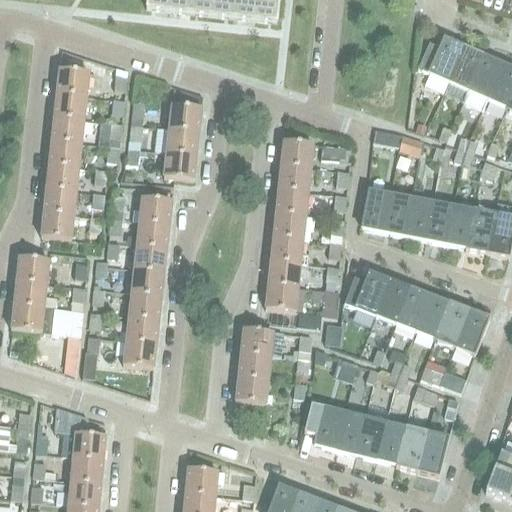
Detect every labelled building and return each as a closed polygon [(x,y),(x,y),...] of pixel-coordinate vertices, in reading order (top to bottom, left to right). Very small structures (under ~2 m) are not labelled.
[(146,12),(168,14),(169,0),(147,0),(146,12)] [(169,0),(168,14),(189,17),(191,0),(169,0)] [(191,0),(189,17),(211,19),(213,0),(191,0)] [(213,0),(211,19),(232,21),(234,0),(213,0)] [(234,0),(232,21),(254,24),(256,0),(234,0)] [(256,0),(254,24),(276,26),(279,0),(256,0)] [(448,87),(464,52),(444,43),(440,51),(429,46),(417,73),(448,87)] [(468,95),(483,60),(464,52),(448,87),(468,95)] [(483,113),(487,104),(503,69),(483,60),(468,95),(464,104),(483,113)] [(511,100),(511,72),(503,69),(487,104),(506,112),(507,112),(511,100)] [(57,97),(87,100),(90,76),(59,73),(57,97)] [(125,95),(127,81),(116,80),(115,94),(125,95)] [(85,124),(87,100),(57,97),(55,121),(85,124)] [(123,118),(124,104),(114,103),(112,117),(123,118)] [(143,121),(145,107),(134,106),(132,120),(143,121)] [(169,133),(199,136),(202,112),(172,109),(169,133)] [(82,148),(85,124),(55,121),(52,145),(82,148)] [(120,142),(122,128),(111,127),(110,141),(120,142)] [(140,145),(142,130),(131,129),(130,144),(140,145)] [(446,146),(450,134),(443,131),(439,143),(446,146)] [(197,160),(199,136),(169,133),(167,158),(197,160)] [(399,152),(401,140),(375,135),(372,147),(399,152)] [(465,156),(469,144),(461,142),(458,154),(465,156)] [(465,156),(472,159),(476,147),(469,144),(465,156)] [(80,172),(82,148),(52,145),(50,169),(80,172)] [(282,169),(312,173),(315,148),(285,145),(282,169)] [(420,159),(423,147),(416,145),(412,157),(420,159)] [(494,161),(498,149),(491,147),(487,159),(494,161)] [(118,166),(120,152),(109,150),(107,165),(118,166)] [(440,166),(444,154),(436,151),(432,163),(440,166)] [(350,167),(351,153),(340,152),(339,166),(350,167)] [(138,170),(139,155),(128,154),(127,169),(138,170)] [(461,168),(465,156),(458,154),(454,166),(461,168)] [(469,170),(472,159),(465,156),(461,168),(469,170)] [(194,185),(197,160),(167,158),(164,182),(194,185)] [(492,185),(496,170),(484,167),(479,181),(492,185)] [(78,196),(80,172),(50,169),(47,193),(78,196)] [(309,196),(312,173),(282,169),(279,193),(309,196)] [(105,188),(106,174),(96,173),(94,187),(105,188)] [(347,191),(348,177),(338,175),(336,190),(347,191)] [(75,219),(78,196),(47,193),(45,216),(75,219)] [(306,220),(309,196),(279,193),(277,217),(306,220)] [(383,237),(390,199),(368,195),(361,232),(362,232),(362,233),(383,237)] [(102,212),(104,198),(93,197),(92,211),(102,212)] [(123,199),(112,198),(110,213),(121,214),(123,199)] [(344,215),(346,200),(335,199),(333,214),(344,215)] [(404,241),(411,203),(390,199),(383,237),(404,241)] [(140,226),(170,229),(172,205),(143,202),(140,226)] [(425,245),(432,207),(411,203),(404,241),(425,245)] [(446,249),(453,211),(432,207),(425,245),(446,249)] [(509,262),(511,246),(511,210),(497,207),(495,217),(487,258),(509,262)] [(466,253),(474,215),(453,211),(446,249),(466,253)] [(487,258),(495,217),(474,213),(474,215),(466,253),(466,254),(487,258)] [(73,244),(75,219),(45,216),(43,241),(73,244)] [(304,244),(306,220),(277,217),(274,241),(304,244)] [(100,236),(101,222),(91,220),(89,235),(100,236)] [(120,224),(109,223),(108,238),(119,239),(120,224)] [(342,239),(343,224),(332,223),(331,238),(342,239)] [(167,253),(170,229),(140,226),(137,250),(167,253)] [(301,268),(304,244),(274,241),(271,265),(301,268)] [(118,247),(107,246),(105,261),(116,262),(118,247)] [(339,263),(341,248),(330,247),(328,262),(339,263)] [(164,277),(167,253),(137,250),(135,274),(164,277)] [(18,285),(47,288),(50,264),(20,261),(18,285)] [(298,292),(301,268),(271,265),(269,288),(298,292)] [(86,284),(88,268),(77,267),(75,282),(86,284)] [(107,286),(108,271),(97,270),(95,285),(107,286)] [(337,286),(338,272),(328,271),(326,285),(337,286)] [(162,301),(164,277),(135,274),(132,298),(162,301)] [(375,320),(389,284),(369,276),(365,285),(354,281),(344,308),(375,320)] [(395,328),(409,292),(389,284),(375,320),(395,328)] [(44,312),(47,288),(18,285),(15,309),(44,312)] [(296,316),(298,292),(269,288),(266,313),(296,316)] [(83,308),(85,293),(74,291),(72,307),(83,308)] [(415,336),(429,300),(409,292),(395,328),(415,336)] [(104,310),(106,295),(94,294),(93,309),(104,310)] [(334,311),(336,296),(325,295),(323,310),(334,311)] [(159,325),(162,301),(132,298),(129,322),(159,325)] [(449,308),(447,307),(429,300),(415,336),(435,343),(449,308)] [(454,353),(469,314),(449,306),(449,308),(435,343),(434,345),(454,353)] [(42,337),(44,312),(15,309),(12,333),(42,337)] [(469,314),(454,353),(475,361),(490,322),(469,314)] [(79,341),(80,332),(82,317),(71,315),(69,340),(79,341)] [(101,334),(103,319),(92,318),(90,333),(101,334)] [(156,349),(159,325),(129,322),(127,346),(156,349)] [(343,330),(328,329),(326,348),(341,349),(343,330)] [(241,358),(271,361),(274,337),(244,333),(241,358)] [(310,357),(311,341),(300,340),(299,356),(310,357)] [(99,358),(100,343),(89,341),(87,356),(99,358)] [(154,373),(156,349),(127,346),(124,370),(154,373)] [(380,369),(385,357),(377,354),(373,366),(380,369)] [(85,356),(82,382),(96,383),(99,358),(87,356),(85,356)] [(269,385),(271,361),(241,358),(239,382),(269,385)] [(307,381),(309,365),(298,363),(296,379),(307,381)] [(399,380),(403,368),(396,365),(391,377),(399,380)] [(399,380),(406,382),(410,370),(403,368),(399,380)] [(428,386),(432,374),(425,371),(420,383),(428,386)] [(373,388),(378,376),(370,374),(366,385),(373,388)] [(460,398),(463,390),(466,384),(446,376),(441,390),(460,398)] [(394,391),(399,380),(391,377),(387,389),(394,391)] [(402,394),(406,382),(399,380),(394,391),(402,394)] [(266,409),(269,385),(239,382),(236,406),(266,409)] [(304,405),(306,388),(295,387),(293,403),(304,405)] [(420,405),(425,393),(417,391),(413,403),(420,405)] [(456,413),(458,405),(448,403),(446,411),(456,413)] [(335,454),(344,417),(311,409),(304,437),(316,440),(314,449),(335,454)] [(89,422),(57,412),(55,434),(88,438),(89,422)] [(356,459),(365,422),(344,417),(335,454),(356,459)] [(28,434),(30,418),(19,418),(18,433),(28,434)] [(376,464),(386,427),(365,422),(356,459),(376,464)] [(406,432),(405,432),(386,427),(376,464),(396,469),(397,470),(406,432)] [(417,476),(427,436),(405,430),(405,432),(406,432),(397,470),(396,469),(395,471),(417,476)] [(427,436),(417,476),(439,482),(449,441),(427,436)] [(74,463),(103,466),(106,441),(76,438),(74,463)] [(26,457),(28,442),(17,441),(16,456),(26,457)] [(47,460),(49,444),(37,443),(36,459),(47,460)] [(507,505),(511,492),(511,461),(500,457),(485,497),(507,505)] [(101,489),(103,466),(74,463),(71,486),(101,489)] [(24,481),(26,466),(15,465),(14,480),(24,481)] [(45,484),(46,468),(35,467),(33,482),(45,484)] [(186,498),(216,501),(218,477),(188,474),(186,498)] [(89,511),(98,511),(101,489),(71,486),(69,510),(89,511)] [(22,505),(23,490),(13,489),(12,504),(22,505)] [(253,505),(254,490),(244,489),(243,504),(253,505)] [(293,511),(299,498),(279,490),(270,511),(293,511)] [(42,507),(44,492),(33,491),(31,506),(42,507)] [(214,511),(216,501),(186,498),(184,511),(214,511)] [(316,511),(319,505),(299,498),(293,511),(316,511)]
